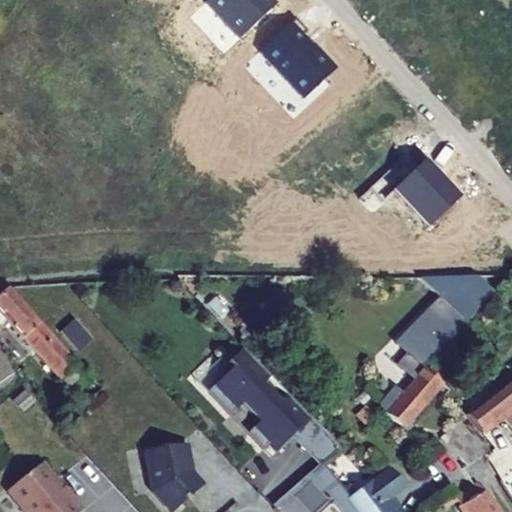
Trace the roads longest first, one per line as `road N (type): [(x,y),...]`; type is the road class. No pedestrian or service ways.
road 1 (track): [(511,270),(140,272),(0,283)]
road 2 (residential): [(331,0),(511,193)]
